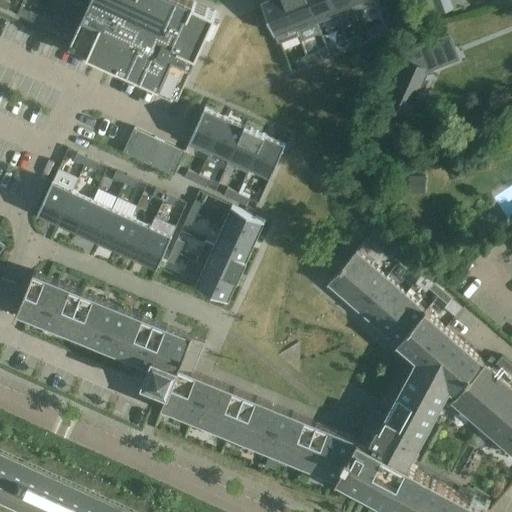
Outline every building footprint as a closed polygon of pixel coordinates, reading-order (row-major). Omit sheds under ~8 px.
[(11,3),(4,0),(0,0),(0,6),(8,10),(11,3)] [(217,13),(188,0),(91,0),(70,46),(180,95),(217,13)] [(296,26),(286,0),(264,0),(262,1),(275,34),(296,26)] [(309,0),(286,0),(296,26),(317,18),(309,0)] [(332,0),(309,0),(317,18),(337,10),(332,0)] [(355,0),(332,0),(337,10),(357,2),(355,0)] [(458,14),(452,0),(434,0),(427,3),(431,12),(422,16),(427,26),(458,14)] [(403,23),(408,12),(400,9),(396,20),(403,23)] [(42,17),(31,12),(28,19),(39,24),(42,17)] [(53,22),(42,17),(39,24),(50,29),(53,22)] [(383,35),(380,28),(369,32),(371,40),(383,35)] [(363,43),(360,36),(348,40),(351,48),(363,43)] [(450,38),(410,53),(387,106),(409,116),(428,72),(459,60),(450,38)] [(351,48),(348,40),(337,45),(340,52),(351,48)] [(322,59),(319,52),(308,56),(311,63),(322,59)] [(311,63),(308,56),(297,60),(300,68),(311,63)] [(226,117),(206,107),(191,141),(211,150),(226,117)] [(246,126),(226,117),(211,150),(231,159),(246,126)] [(266,135),(246,126),(231,159),(251,168),(266,135)] [(150,163),(160,140),(135,128),(124,152),(150,163)] [(286,144),(266,135),(251,168),(271,177),(286,144)] [(160,140),(150,163),(175,175),(176,173),(186,151),(160,140)] [(89,157),(78,152),(75,160),(86,165),(89,157)] [(100,162),(89,157),(86,165),(97,170),(100,162)] [(128,175),(117,170),(114,178),(125,183),(128,175)] [(200,175),(189,170),(186,178),(196,182),(200,175)] [(139,180),(128,175),(125,183),(136,188),(139,180)] [(211,180),(200,175),(196,182),(207,187),(211,180)] [(71,197),(50,188),(35,221),(56,230),(71,197)] [(168,193),(157,188),(153,196),(164,201),(168,193)] [(239,193),(228,188),(225,195),(236,200),(239,193)] [(179,198),(168,193),(164,201),(175,206),(179,198)] [(250,198),(239,193),(236,200),(247,205),(250,198)] [(71,197),(56,230),(75,239),(90,206),(71,197)] [(191,211),(198,214),(203,203),(196,200),(191,211)] [(266,221),(233,205),(224,226),(257,241),(266,221)] [(90,206),(75,239),(95,248),(110,215),(90,206)] [(186,222),(193,225),(198,214),(191,211),(186,222)] [(110,215),(95,248),(115,257),(130,224),(110,215)] [(130,224),(115,257),(134,266),(149,233),(130,224)] [(248,261),(257,241),(224,226),(215,246),(248,261)] [(149,233),(134,266),(155,276),(158,268),(168,248),(170,243),(149,233)] [(173,250),(180,254),(185,243),(178,239),(173,250)] [(239,280),(248,261),(215,246),(206,265),(239,280)] [(393,249),(388,255),(397,263),(403,257),(393,249)] [(205,341),(34,271),(17,312),(30,317),(150,367),(147,372),(143,382),(167,392),(162,406),(177,412),(337,478),(356,488),(361,491),(377,500),(383,502),(400,511),(493,511),(428,477),(409,467),(450,390),(455,395),(451,400),(463,410),(511,452),(511,364),(503,356),(502,357),(493,368),(357,250),(328,283),(416,360),(386,417),(374,410),(358,439),(193,372),(205,341)] [(168,261),(175,265),(180,254),(173,250),(168,261)] [(403,257),(397,263),(406,271),(412,265),(403,257)] [(239,280),(206,265),(196,286),(229,301),(239,280)] [(432,284),(427,290),(436,298),(441,292),(432,284)] [(441,292),(436,298),(445,306),(450,300),(441,292)]
